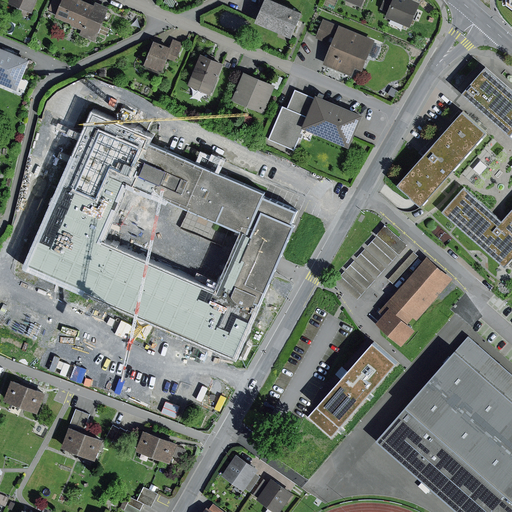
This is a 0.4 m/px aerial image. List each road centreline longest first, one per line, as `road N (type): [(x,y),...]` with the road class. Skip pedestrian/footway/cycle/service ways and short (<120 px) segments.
road 1 (tertiary): [(404,119),(220,444)]
road 2 (residential): [(177,21),(44,87),(0,234)]
road 3 (residential): [(404,119),(177,21)]
road 4 (residential): [(220,444),(0,361)]
road 5 (tertiary): [(479,17),(436,65),(404,119)]
